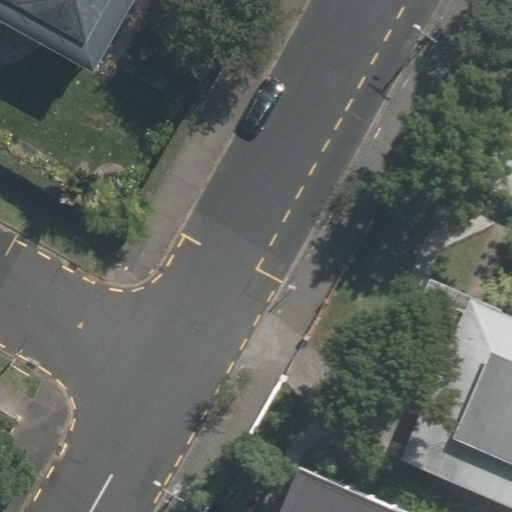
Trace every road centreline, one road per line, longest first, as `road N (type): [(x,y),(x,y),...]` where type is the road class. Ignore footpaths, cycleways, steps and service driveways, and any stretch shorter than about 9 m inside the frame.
road 1 (residential): [(379,0),(179,370)]
road 2 (residential): [(0,279),(179,370)]
road 3 (residential): [(179,370),(99,511)]
